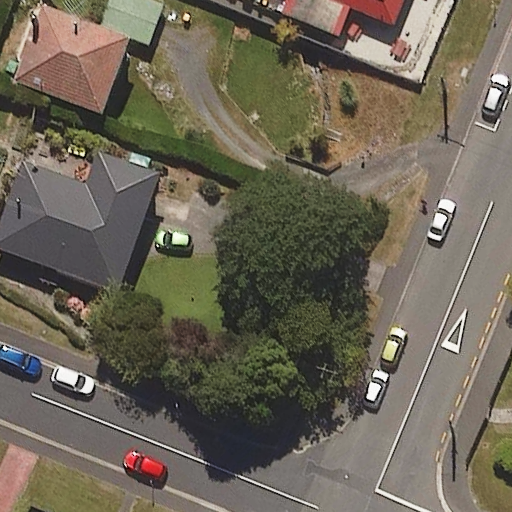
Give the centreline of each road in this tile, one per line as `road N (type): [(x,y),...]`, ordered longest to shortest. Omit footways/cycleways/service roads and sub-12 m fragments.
road 1 (residential): [(366,511),(511,147)]
road 2 (residential): [(0,384),(321,511)]
